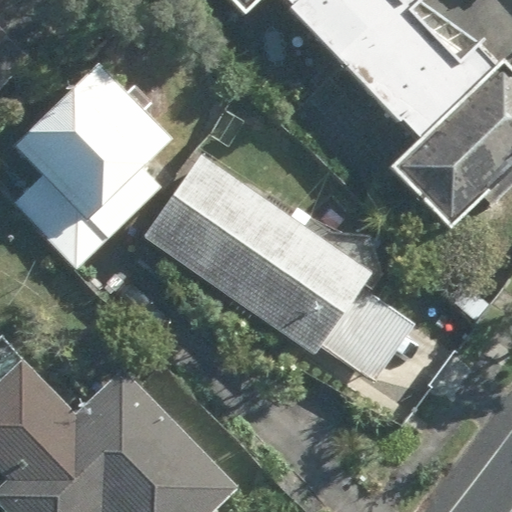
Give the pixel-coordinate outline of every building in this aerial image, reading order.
[(0,0),(0,50),(16,36),(0,20),(0,0)] [(403,169),(456,226),(496,190),(504,198),(511,190),(511,67),(508,71),(486,48),(469,64),(409,0),(296,0),(430,144),(403,169)] [(21,149),(0,170),(0,180),(82,262),(159,184),(141,166),(169,138),(104,74),(79,100),(70,93),(18,145),(21,149)] [(322,348),(375,385),(417,324),(366,287),(375,274),(207,156),(150,237),(318,354),(322,348)] [(378,395),(409,416),(432,383),(453,398),(474,368),(422,332),(378,395)] [(28,360),(0,388),(0,466),(11,477),(0,489),(0,501),(10,511),(219,511),(241,493),(132,373),(82,416),(28,360)]
